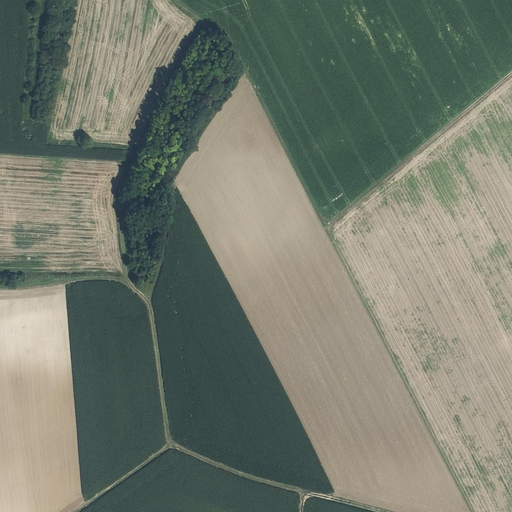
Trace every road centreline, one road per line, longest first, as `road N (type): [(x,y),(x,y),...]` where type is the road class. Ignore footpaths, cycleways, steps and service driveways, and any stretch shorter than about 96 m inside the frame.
road 1 (track): [(199,17),(234,40),(472,511)]
road 2 (track): [(199,17),(117,194),(128,282),(150,307),(170,444)]
road 3 (track): [(511,72),(327,226)]
road 4 (track): [(170,444),(302,492),(301,511)]
road 5 (track): [(0,286),(106,277),(132,287)]
road 6 (track): [(38,0),(24,121)]
